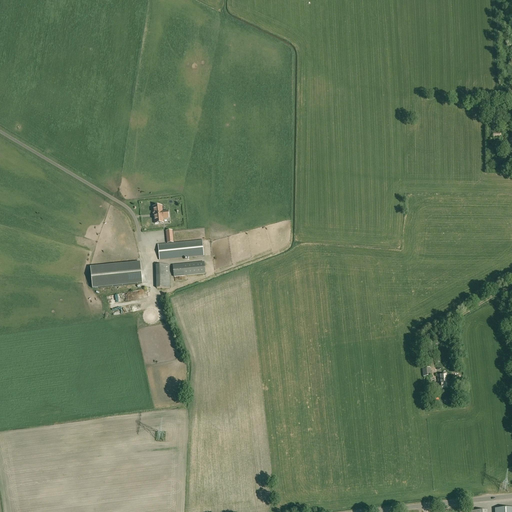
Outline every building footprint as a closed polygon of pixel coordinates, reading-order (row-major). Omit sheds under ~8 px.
[(168,211),(162,212),(162,206),(153,207),(155,224),(163,223),(163,219),(169,218),(168,211)] [(202,241),(184,242),(165,244),(160,245),(158,245),(158,248),(159,261),(204,256),(202,241)] [(140,262),(90,267),(92,289),(142,283),(140,262)] [(204,262),(172,265),(174,277),(205,274),(204,262)] [(157,289),(170,288),(169,265),(156,266),(157,289)] [(142,290),(130,295),(132,300),(144,296),(142,290)] [(107,297),(109,305),(118,304),(116,295),(107,297)] [(430,368),(422,369),(423,377),(431,377),(430,368)] [(438,376),(439,389),(450,388),(448,375),(438,376)]
